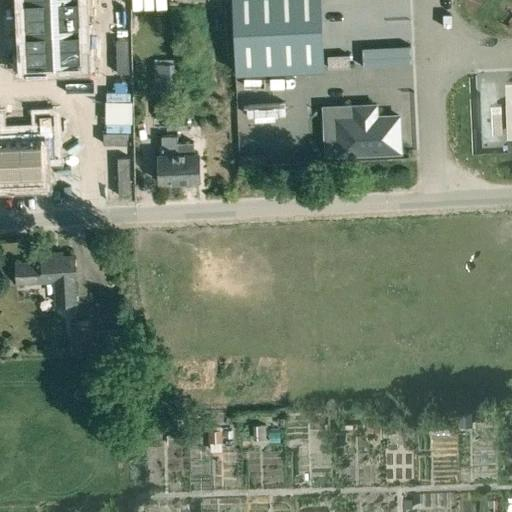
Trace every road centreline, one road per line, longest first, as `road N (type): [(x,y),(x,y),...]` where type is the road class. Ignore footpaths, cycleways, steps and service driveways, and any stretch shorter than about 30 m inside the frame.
road 1 (unclassified): [(0,220),(433,200)]
road 2 (unclassified): [(433,200),(427,57)]
